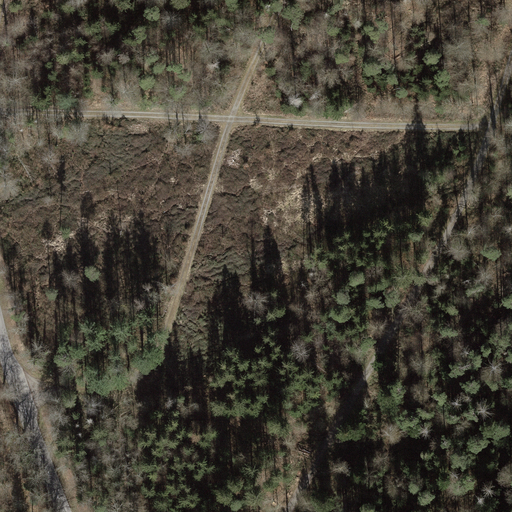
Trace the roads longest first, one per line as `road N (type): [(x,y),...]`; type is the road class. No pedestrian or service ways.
road 1 (track): [(278,0),(228,118),(161,343),(141,373),(106,389),(22,395)]
road 2 (track): [(0,110),(484,127)]
road 3 (track): [(291,511),(445,250),(484,127)]
road 4 (tertiary): [(64,511),(0,323)]
